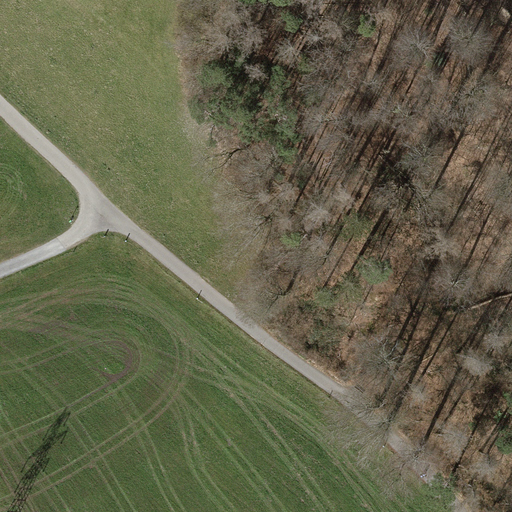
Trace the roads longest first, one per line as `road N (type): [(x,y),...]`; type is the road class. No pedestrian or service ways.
road 1 (track): [(111,213),(346,396),(459,511)]
road 2 (track): [(0,98),(111,213)]
road 3 (track): [(0,266),(111,213)]
